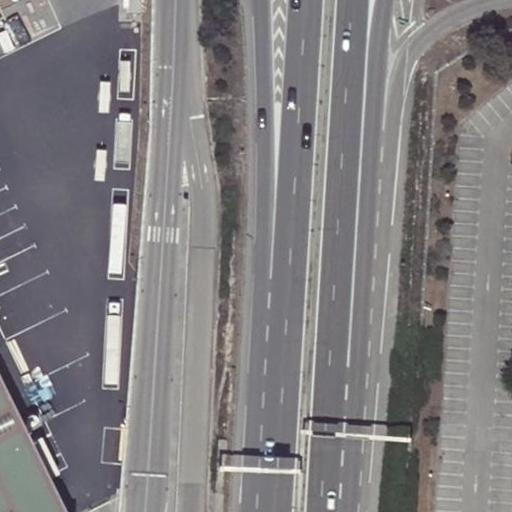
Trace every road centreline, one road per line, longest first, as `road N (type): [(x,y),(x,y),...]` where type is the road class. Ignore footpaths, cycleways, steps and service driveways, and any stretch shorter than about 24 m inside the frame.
road 1 (trunk): [(302,0),(269,511)]
road 2 (trunk): [(324,511),(350,0)]
road 3 (unclassified): [(261,0),(259,511)]
road 4 (unclassified): [(341,511),(372,149)]
road 5 (unclassified): [(372,149),(420,41),(496,0)]
road 6 (unclassified): [(372,149),(388,0)]
